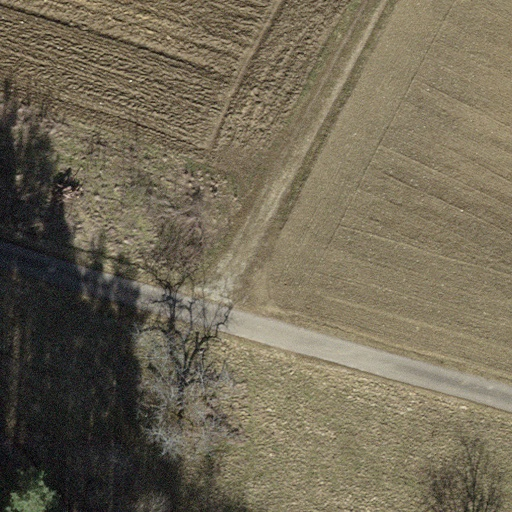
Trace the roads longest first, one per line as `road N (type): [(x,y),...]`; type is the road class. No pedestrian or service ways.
road 1 (track): [(0,254),(511,402)]
road 2 (track): [(212,320),(389,0)]
